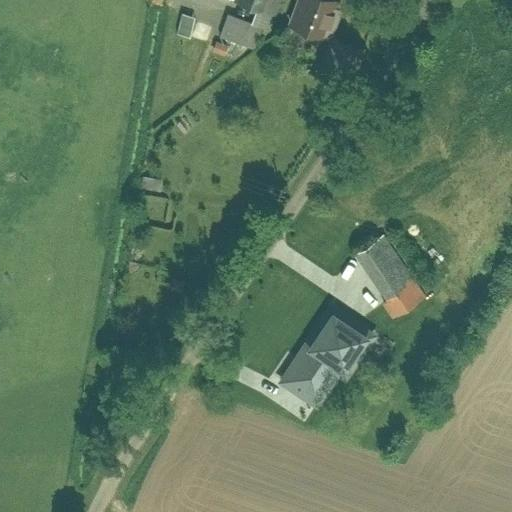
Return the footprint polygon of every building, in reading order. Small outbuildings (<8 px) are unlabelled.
[(335,0),(299,0),(292,20),(324,31),(335,0)] [(187,17),(181,36),(206,44),(212,25),(187,17)] [(262,27),(228,17),(222,39),(256,48),(262,27)] [(334,42),(325,72),(353,80),(362,50),(334,42)] [(379,232),(350,252),(399,324),(428,304),(379,232)] [(282,380),(317,403),(339,371),(347,376),(375,335),(332,306),(282,380)]
